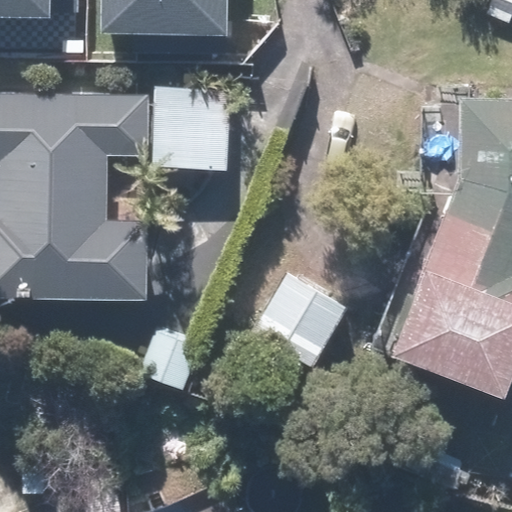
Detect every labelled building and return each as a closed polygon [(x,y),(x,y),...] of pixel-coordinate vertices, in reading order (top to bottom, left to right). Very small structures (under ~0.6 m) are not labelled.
[(0,0),(0,23),(58,24),(57,0),(0,0)] [(103,0),(103,16),(228,18),(227,0),(103,0)] [(149,92),(0,82),(0,156),(3,156),(0,199),(0,279),(159,289),(164,209),(116,206),(119,149),(151,151),(151,161),(234,166),(239,78),(150,72),(149,92)] [(511,86),(471,83),(466,175),(409,338),(511,373),(511,86)] [(361,297),(299,261),(261,328),(323,364),(361,297)] [(211,335),(162,318),(146,365),(195,381),(211,335)] [(0,511),(16,511),(20,511),(0,463),(0,511)]
